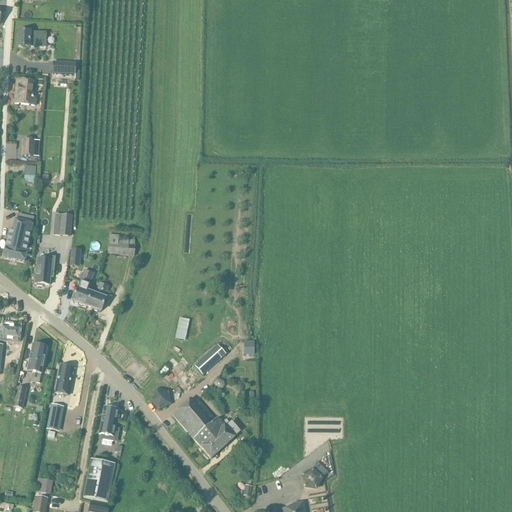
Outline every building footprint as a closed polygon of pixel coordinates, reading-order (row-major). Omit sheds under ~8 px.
[(18,48),(46,49),(46,33),(30,33),(18,33),(18,48)] [(52,74),(76,75),(77,64),(53,63),(52,74)] [(17,82),(14,105),(35,107),(36,98),(33,97),(35,84),(17,82)] [(23,141),(22,157),(32,157),(33,141),(23,141)] [(34,177),(24,177),(24,184),(34,185),(34,177)] [(55,216),(54,226),(60,227),(59,237),(70,237),(71,218),(55,216)] [(9,230),(3,259),(24,263),(32,226),(16,222),(14,231),(9,230)] [(50,250),(50,232),(37,232),(37,250),(50,250)] [(109,235),(107,256),(134,258),(135,246),(133,246),(134,241),(119,239),(119,236),(109,235)] [(71,261),(80,263),(82,253),(72,252),(71,261)] [(53,271),(55,259),(46,258),(46,261),(37,260),(35,285),(37,285),(36,287),(42,288),(42,286),(49,286),(50,271),(53,271)] [(79,305),(87,307),(91,294),(87,293),(93,275),(84,271),(78,289),(77,289),(72,302),(75,303),(75,305),(78,306),(79,305)] [(95,296),(91,294),(87,307),(94,310),(94,312),(97,313),(99,312),(101,312),(106,300),(104,299),(109,287),(99,284),(95,296)] [(181,318),(176,339),(187,342),(192,320),(181,318)] [(0,355),(2,341),(18,343),(20,328),(10,327),(9,325),(5,324),(4,326),(2,326),(1,332),(0,331),(0,355)] [(247,342),(247,355),(257,355),(257,342),(247,342)] [(27,372),(32,373),(30,383),(39,385),(41,375),(46,347),(32,345),(27,372)] [(226,356),(217,345),(194,367),(203,377),(226,356)] [(60,367),(55,395),(68,397),(73,369),(60,367)] [(12,409),(23,411),(27,390),(16,388),(12,409)] [(149,402),(158,412),(170,406),(169,393),(155,391),(149,402)] [(200,449),(210,460),(234,439),(234,438),(240,433),(231,423),(229,425),(226,421),(221,424),(217,419),(216,420),(197,399),(193,404),(189,400),(176,412),(177,412),(172,417),(193,441),(200,449)] [(46,430),(59,433),(64,408),(51,406),(46,430)] [(118,411),(117,411),(115,409),(112,408),(110,409),(103,408),(99,435),(113,438),(118,411)] [(89,461),(82,500),(111,505),(119,466),(89,461)] [(313,469),(300,476),(303,490),(317,492),(323,479),(329,475),(316,462),(313,469)] [(35,493),(51,496),(53,483),(37,480),(35,493)] [(46,511),(48,499),(35,497),(32,511),(46,511)] [(93,511),(102,511),(104,506),(90,503),(89,511),(93,511)]
